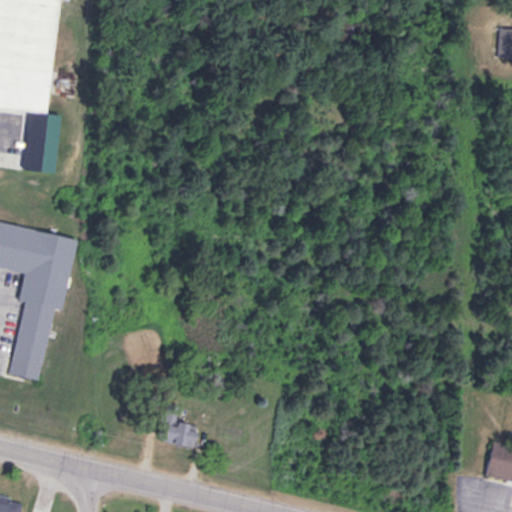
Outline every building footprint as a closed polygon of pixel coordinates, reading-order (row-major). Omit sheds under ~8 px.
[(0,136),(0,164),(55,170),(61,112),(48,110),(59,0),(0,0),(0,103),(3,104),(0,136)] [(511,24),(497,25),(497,54),(511,53),(511,24)] [(64,308),(78,234),(0,219),(0,265),(24,270),(18,298),(23,299),(9,371),(41,377),(54,306),(64,308)] [(196,446),(201,425),(161,416),(157,436),(196,446)] [(511,478),(511,441),(492,438),(486,474),(511,478)] [(20,511),(24,500),(0,493),(0,511),(20,511)]
